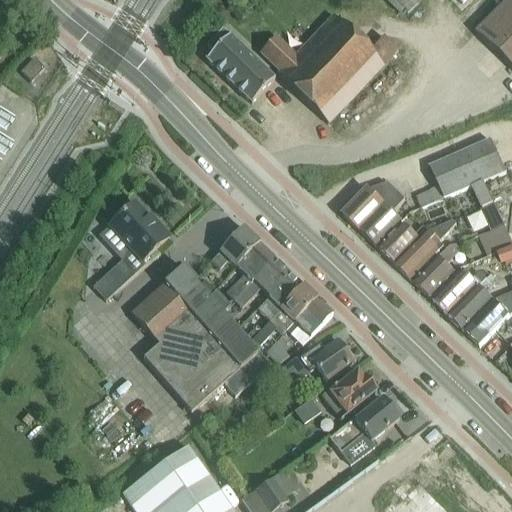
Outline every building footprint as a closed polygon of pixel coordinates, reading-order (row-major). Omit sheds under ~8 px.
[(511,69),(511,0),(507,0),(475,33),(511,69)] [(261,54),(280,73),(277,77),(326,125),(383,66),(369,53),(334,19),(297,57),(277,38),(261,54)] [(251,105),(274,81),(222,31),(207,47),(213,54),(205,61),(251,105)] [(30,85),(44,70),(33,60),(20,75),(30,85)] [(0,102),(0,138),(10,140),(10,134),(35,139),(40,109),(0,102)] [(424,210),(435,205),(446,200),(472,189),(484,184),(507,174),(493,142),(432,169),(441,189),(419,199),(424,210)] [(483,212),(495,207),(484,184),(472,189),(483,212)] [(360,234),(395,198),(385,188),(376,198),(369,192),(344,218),(360,234)] [(376,249),(390,235),(402,223),(393,214),(402,205),(395,198),(360,234),(376,249)] [(153,226),(134,206),(108,229),(128,250),(118,259),(122,262),(92,289),(105,304),(130,280),(145,267),(142,263),(169,239),(155,224),(153,226)] [(492,232),(504,227),(495,207),(483,212),(492,232)] [(428,234),(395,268),(411,283),(425,269),(439,254),(444,249),(440,245),(457,227),(452,223),(436,230),(428,234)] [(415,237),(404,226),(379,252),(395,268),(428,234),(423,229),(415,237)] [(496,257),(511,249),(511,245),(504,227),(492,232),(493,234),(487,236),(496,257)] [(235,271),(258,245),(244,231),(243,230),(211,264),(219,272),(227,264),(235,271)] [(233,304),(275,261),(258,245),(235,271),(243,278),(225,296),(233,304)] [(430,302),(444,287),(455,276),(446,267),(460,252),(455,247),(450,248),(428,272),(414,286),(430,302)] [(511,251),(501,256),(506,268),(511,265),(511,251)] [(270,301),(277,292),(275,290),(289,275),(275,261),(233,304),(240,310),(251,299),(252,301),(260,292),(268,300),(269,299),(270,301)] [(164,287),(130,316),(144,331),(159,349),(144,362),(190,415),(223,387),(234,400),(269,369),(235,331),(228,323),(205,297),(195,286),(196,284),(183,269),(164,286),(164,287)] [(472,283),(463,273),(433,304),(449,320),(487,281),(480,275),(472,283)] [(280,311),(302,288),(289,275),(275,290),(277,292),(270,301),(269,299),(268,300),(257,312),(269,324),(280,313),(279,312),(280,311)] [(464,334),(493,303),(485,295),(496,284),(496,282),(491,277),(487,281),(449,320),(464,334)] [(280,313),(269,324),(270,324),(283,337),(286,334),(294,326),(317,302),(302,288),(280,311),(279,312),(280,313)] [(511,295),(493,303),(464,334),(480,349),(511,316),(511,295)] [(301,349),(309,341),(332,317),(317,302),(294,326),(286,334),(301,349)] [(268,339),(262,333),(251,344),(257,350),(268,339)] [(288,391),(309,375),(314,371),(324,385),(336,376),(353,364),(351,362),(352,359),(347,352),(343,351),(337,343),(322,353),(318,348),(299,362),(296,358),(275,375),(288,391)] [(277,367),(288,358),(274,346),(265,356),(277,367)] [(356,374),(339,388),(338,386),(320,400),(339,423),(360,406),(376,394),(373,391),(377,388),(370,380),(366,382),(364,379),(362,381),(356,374)] [(383,435),(398,422),(382,402),(366,414),(353,425),(352,424),(328,441),(333,448),(334,447),(340,456),(366,437),(370,444),(383,435)] [(302,425),(316,416),(308,404),(294,413),(302,425)] [(132,511),(231,511),(188,450),(121,496),(132,511)] [(393,511),(394,511),(475,511),(435,471),(412,493),(411,493),(393,511)] [(247,511),(274,511),(289,502),(273,481),(253,495),(241,504),(247,511)]
